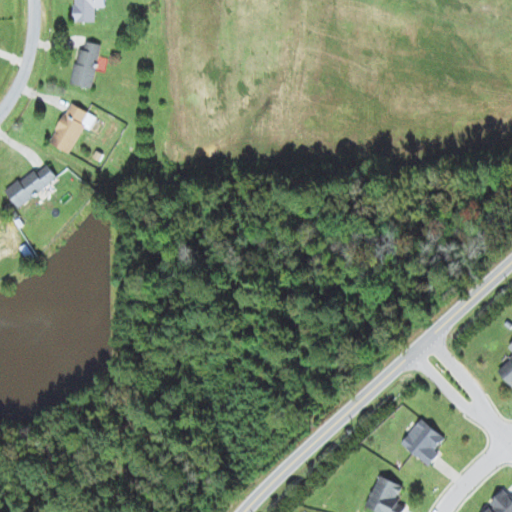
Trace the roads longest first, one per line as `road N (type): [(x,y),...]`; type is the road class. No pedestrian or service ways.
road 1 (tertiary): [(511,255),(237,511)]
road 2 (residential): [(416,343),(511,445)]
